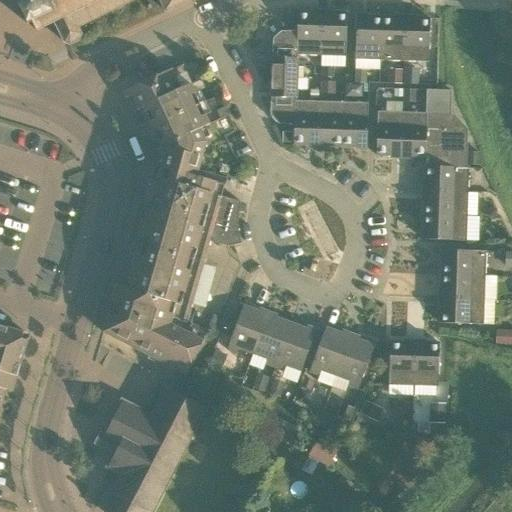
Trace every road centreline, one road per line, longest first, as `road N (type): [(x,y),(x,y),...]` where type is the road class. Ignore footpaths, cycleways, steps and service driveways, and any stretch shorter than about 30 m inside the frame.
road 1 (tertiary): [(53,511),(46,474),(52,427),(111,201),(103,150),(82,122),(50,105)]
road 2 (residential): [(272,169),(349,209),(358,230),(354,267),(336,296),(291,280),(266,246),(259,204)]
road 3 (residential): [(50,105),(97,65),(200,15)]
road 4 (residential): [(200,15),(272,169)]
